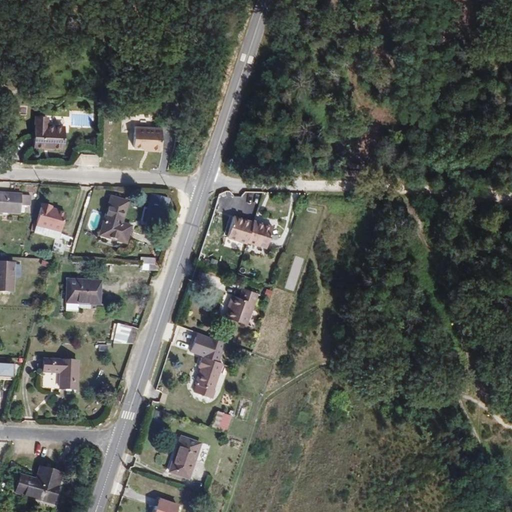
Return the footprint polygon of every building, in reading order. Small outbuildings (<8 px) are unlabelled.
[(37,149),(66,150),(66,126),(49,126),(49,120),(38,119),(37,149)] [(162,127),(132,126),(132,146),(150,148),(149,150),(159,151),(162,127)] [(0,192),(0,213),(25,215),(25,207),(30,207),(31,195),(0,192)] [(161,226),(169,197),(150,192),(143,221),(161,226)] [(128,201),(109,195),(101,229),(126,237),(130,225),(122,222),(128,201)] [(52,206),(42,204),(34,231),(58,240),(65,213),(51,208),(52,206)] [(224,237),(243,243),(244,240),(250,225),(230,218),(224,237)] [(270,228),(251,221),(250,225),(244,240),(260,249),(263,244),(270,228)] [(155,270),(156,258),(142,257),(141,269),(155,270)] [(60,298),(93,299),(93,278),(60,277),(60,288),(60,298)] [(252,297),(238,292),(235,301),(229,299),(222,319),(240,325),(252,297)] [(92,307),(93,299),(60,298),(59,305),(92,307)] [(114,341),(135,344),(138,326),(117,323),(114,341)] [(217,344),(189,334),(182,354),(196,359),(196,360),(193,359),(190,367),(193,368),(186,384),(188,385),(185,393),(202,399),(205,391),(204,391),(214,365),(210,363),(217,344)] [(71,360),(40,359),(39,369),(55,371),(55,386),(71,387),(71,360)] [(0,381),(11,383),(14,367),(0,365),(0,381)] [(146,407),(142,418),(154,423),(158,412),(146,407)] [(210,411),(204,428),(218,433),(224,417),(210,411)] [(192,451),(173,444),(163,474),(180,481),(192,451)] [(30,477),(14,473),(9,490),(46,500),(54,472),(33,466),(30,477)] [(166,511),(169,505),(146,499),(142,511),(166,511)]
